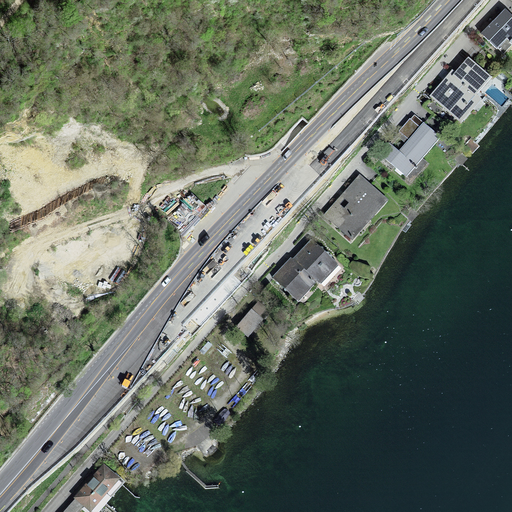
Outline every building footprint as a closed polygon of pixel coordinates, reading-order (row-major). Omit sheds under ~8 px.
[(496,20),(482,35),(497,50),(497,49),(506,39),(511,42),(510,43),(511,45),(511,17),(507,13),(499,22),(496,20)] [(447,84),(444,81),(431,96),(456,118),(477,95),(475,94),(489,77),(468,59),(447,84)] [(389,143),(379,154),(406,177),(440,138),(423,123),(420,127),(410,119),(398,132),(408,140),(399,152),(389,143)] [(367,222),(387,200),(369,185),(367,188),(357,179),(344,193),(352,200),(344,208),(337,202),(325,215),(333,223),(335,220),(340,225),(339,227),(347,235),(362,218),(367,222)] [(292,258),(273,279),(297,301),(316,281),(319,284),(338,264),(312,240),(294,260),(292,258)] [(251,309),(236,328),(244,335),(260,316),(251,309)] [(117,479),(104,468),(77,498),(90,509),(98,500),(117,479)]
